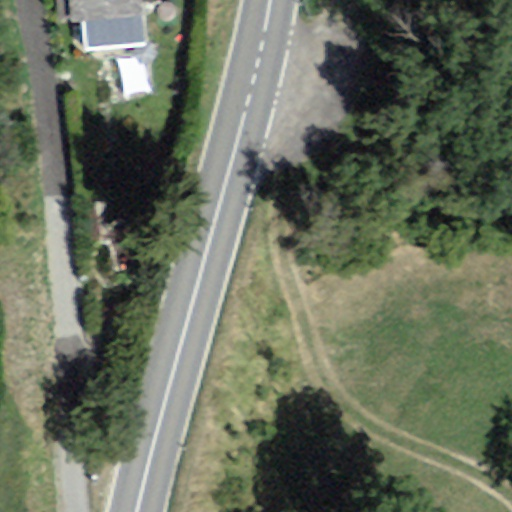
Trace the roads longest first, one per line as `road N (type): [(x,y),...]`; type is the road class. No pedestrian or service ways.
road 1 (tertiary): [(135,511),(268,0)]
road 2 (residential): [(80,511),(45,71),(32,0)]
